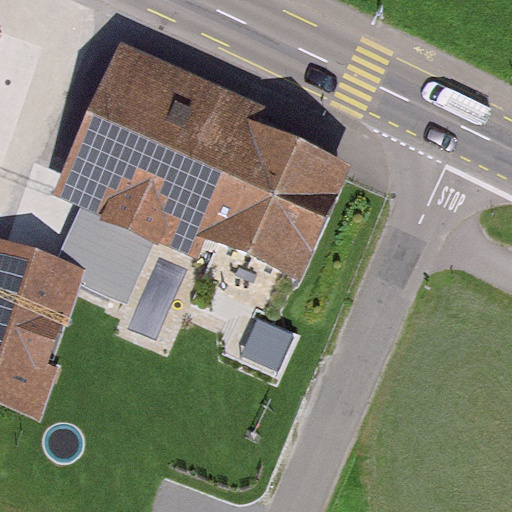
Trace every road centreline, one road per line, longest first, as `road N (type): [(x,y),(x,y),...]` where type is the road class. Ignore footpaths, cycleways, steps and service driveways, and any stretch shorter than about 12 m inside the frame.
road 1 (unclassified): [(292,511),(465,127)]
road 2 (primary): [(465,127),(194,0)]
